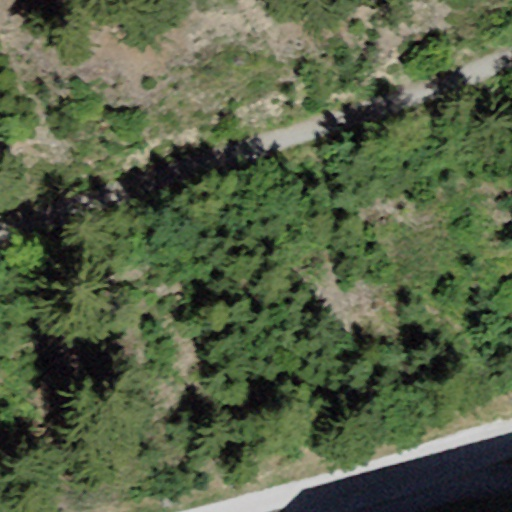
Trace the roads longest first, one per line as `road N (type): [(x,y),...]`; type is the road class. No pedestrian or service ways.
road 1 (track): [(511,71),(0,254)]
road 2 (residential): [(269,511),(511,439)]
